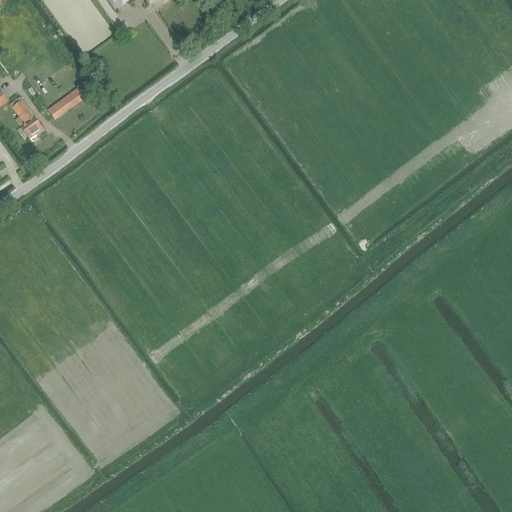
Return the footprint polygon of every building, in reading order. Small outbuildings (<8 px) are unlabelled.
[(108,0),(115,10),(128,0),(146,0),(149,4),(154,0),(162,0),(164,2),(165,0),(108,0)] [(79,87),(47,111),(51,116),(55,121),(92,93),(84,83),(79,87)] [(1,94),(0,95),(0,108),(8,103),(6,100),(2,94),(1,94)] [(10,106),(12,109),(15,114),(19,119),(15,121),(20,128),(21,129),(22,130),(28,138),(29,140),(36,135),(37,137),(44,132),(22,101),(20,99),(10,106)] [(28,138),(22,130),(18,133),(24,141),(28,138)]
